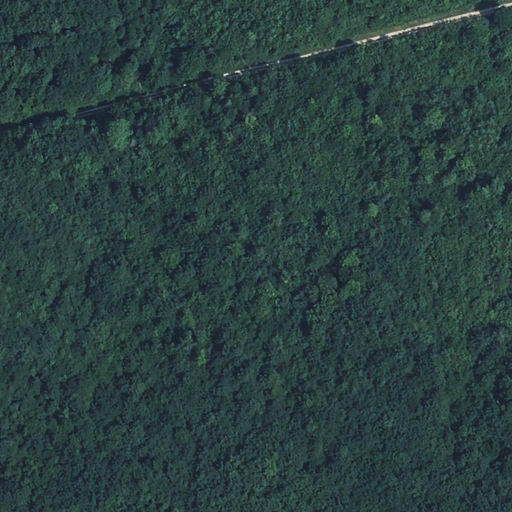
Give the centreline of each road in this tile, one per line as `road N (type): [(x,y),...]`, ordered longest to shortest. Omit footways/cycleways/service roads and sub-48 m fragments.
road 1 (track): [(378,39),(138,101)]
road 2 (track): [(138,101),(0,137)]
road 3 (track): [(511,6),(378,39)]
